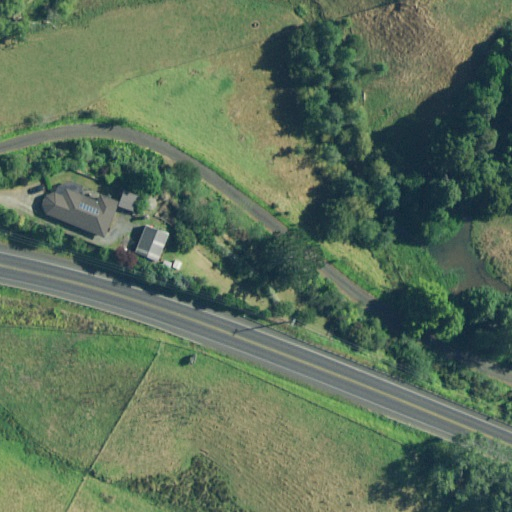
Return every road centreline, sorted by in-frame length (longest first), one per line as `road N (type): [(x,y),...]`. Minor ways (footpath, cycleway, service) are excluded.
road 1 (unclassified): [(511,375),(389,315),(161,148),(105,130),(0,147)]
road 2 (primary): [(0,264),(165,310),(511,447)]
